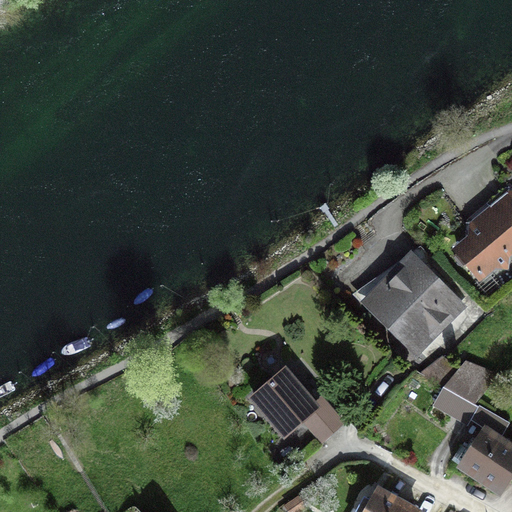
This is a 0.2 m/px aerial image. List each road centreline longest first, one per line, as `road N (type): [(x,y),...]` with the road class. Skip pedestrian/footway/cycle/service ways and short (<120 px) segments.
road 1 (track): [(511,128),(440,157),(253,286),(0,432)]
road 2 (track): [(252,511),(350,442),(378,446),(492,511)]
